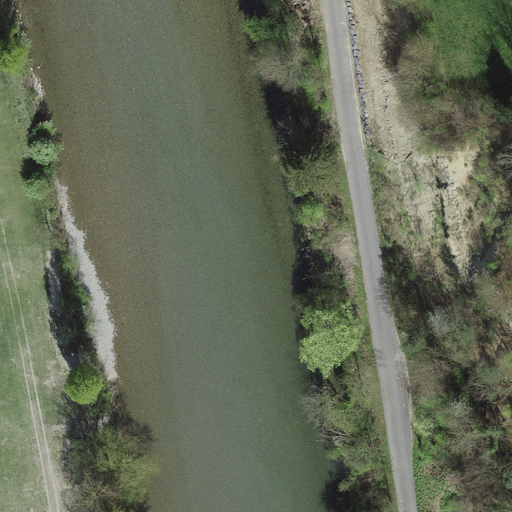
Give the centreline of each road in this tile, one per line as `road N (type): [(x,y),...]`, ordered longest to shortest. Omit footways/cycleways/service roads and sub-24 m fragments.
road 1 (unclassified): [(411,511),(334,0)]
road 2 (track): [(0,235),(47,511)]
